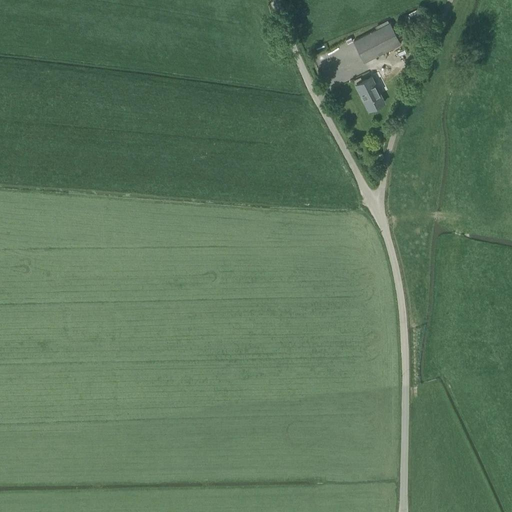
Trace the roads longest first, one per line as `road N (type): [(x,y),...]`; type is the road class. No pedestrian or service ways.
road 1 (unclassified): [(404,511),(403,310),(376,209)]
road 2 (unclassified): [(376,209),(274,0)]
road 3 (unclassified): [(376,209),(401,111),(449,0)]
